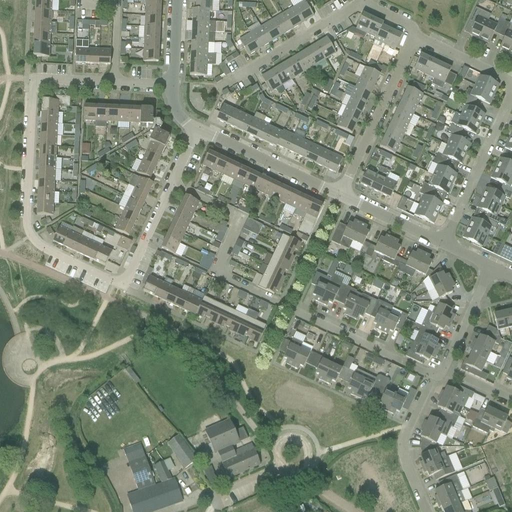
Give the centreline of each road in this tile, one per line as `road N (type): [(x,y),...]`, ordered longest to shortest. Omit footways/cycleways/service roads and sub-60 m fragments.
road 1 (residential): [(431,375),(222,272),(219,255),(234,214),(172,183)]
road 2 (residential): [(438,242),(511,91),(504,76),(413,35)]
road 3 (residential): [(124,279),(76,266),(29,237),(30,80)]
road 4 (residential): [(338,194),(413,35)]
road 5 (residential): [(338,194),(196,128)]
road 6 (residential): [(354,511),(285,463),(220,493)]
road 7 (residential): [(426,511),(404,438),(431,375)]
road 8 (residential): [(171,84),(30,80)]
road 9 (residential): [(242,72),(363,1)]
